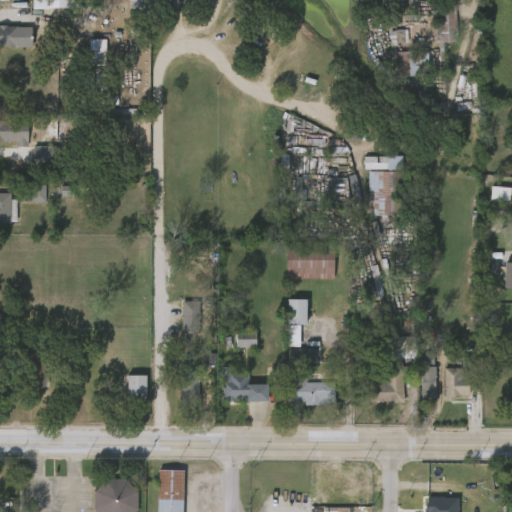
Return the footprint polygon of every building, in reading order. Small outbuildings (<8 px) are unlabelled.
[(141,50),(131,50),(130,0),(150,0),(151,42),(141,43),(141,50)] [(21,17),(61,16),(61,1),(21,2),(21,17)] [(456,42),(443,42),(443,61),(438,61),(436,5),(454,4),(456,42)] [(117,19),(136,18),(136,6),(116,7),(117,19)] [(445,19),(427,18),(425,49),(443,50),(445,19)] [(0,25),(5,25),(15,26),(15,48),(0,48),(0,25)] [(94,48),(82,47),(81,70),(94,71),(94,48)] [(415,76),(415,87),(408,87),(408,76),(395,76),(395,52),(426,51),(426,76),(415,76)] [(383,61),(383,84),(393,84),(394,95),(405,95),(404,83),(416,83),(416,60),(383,61)] [(0,120),(28,120),(28,145),(17,145),(17,141),(0,141),(0,120)] [(16,155),(16,130),(0,130),(0,149),(4,150),(4,155),(16,155)] [(54,147),(54,167),(44,167),(44,164),(31,164),(31,146),(54,147)] [(22,172),(42,171),(42,154),(21,154),(22,172)] [(403,155),(403,215),(368,214),(369,170),(388,170),(388,168),(364,168),(364,165),(363,165),(364,156),(403,155)] [(357,178),(357,222),(369,222),(369,229),(386,228),(386,164),(352,164),(352,178),(357,178)] [(43,185),(43,202),(30,202),(30,199),(17,199),(18,186),(43,185)] [(0,193),(11,193),(10,200),(17,200),(17,222),(10,222),(10,223),(0,223),(0,193)] [(34,210),(33,193),(20,193),(21,210),(34,210)] [(332,286),(285,286),(285,241),(332,241),(332,286)] [(307,314),(307,324),(288,323),(289,299),(308,299),(307,314)] [(199,333),(182,332),(182,301),(199,301),(199,333)] [(294,333),(294,308),(275,307),(275,332),(294,333)] [(171,341),(187,341),(185,309),(170,309),(171,341)] [(256,347),(236,347),(236,331),(257,331),(256,347)] [(46,360),(45,386),(41,386),(40,395),(22,394),(25,332),(42,333),(41,360),(46,360)] [(409,358),(386,359),(385,337),(417,336),(417,358),(409,358)] [(224,355),(244,356),(244,340),(224,340),(224,355)] [(314,363),(289,363),(289,348),(314,348),(314,363)] [(301,368),(301,356),(277,357),(278,369),(301,368)] [(453,400),(443,400),(443,368),(461,368),(461,359),(480,359),(480,373),(467,373),(467,395),(453,395),(453,400)] [(402,360),(402,366),(409,366),(409,376),(403,376),(402,400),(368,399),(368,383),(385,384),(385,360),(402,360)] [(239,366),(240,376),(244,376),(244,383),(265,383),(265,401),(254,401),(254,414),(246,414),(246,403),(228,403),(228,407),(223,407),(223,376),(230,376),(231,366),(235,362),(239,366)] [(423,364),(409,363),(408,408),(422,408),(423,364)] [(300,365),(299,372),(305,372),(305,381),(302,381),(302,382),(333,383),(333,405),(299,404),(299,399),(284,399),(285,382),(287,382),(287,364),(300,364),(300,365)] [(436,402),(422,402),(422,367),(436,367),(436,402)] [(197,374),(196,404),(177,404),(178,374),(185,375),(186,372),(197,374)] [(147,403),(128,403),(128,375),(147,375),(147,403)] [(442,404),(456,404),(455,376),(432,376),(433,409),(442,409),(442,404)] [(361,410),(391,409),(391,380),(372,380),(372,391),(360,391),(361,410)] [(134,383),(115,383),(116,409),(135,409),(134,383)] [(186,386),(167,387),(168,407),(187,406),(186,386)] [(322,390),(279,391),(280,414),(323,412),(322,390)] [(184,470),(182,511),(158,511),(159,470),(184,470)] [(94,511),(92,509),(92,490),(104,478),(122,479),(135,492),(135,509),(132,511),(94,511)]
